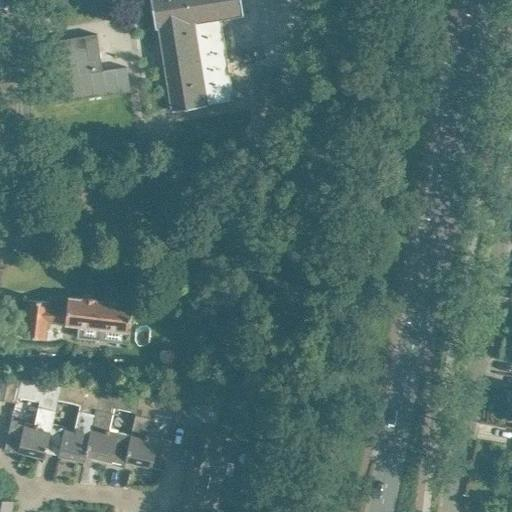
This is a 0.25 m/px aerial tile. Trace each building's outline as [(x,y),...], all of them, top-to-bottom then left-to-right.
[(150,0),(155,29),(158,28),(172,111),(207,105),(207,104),(233,100),(220,18),(243,14),(240,0),(150,0)] [(98,35),(50,42),(60,103),(132,91),(128,67),(104,71),(98,35)] [(27,299),(23,337),(44,339),(47,322),(65,324),(65,325),(79,326),(77,338),(98,340),(99,329),(128,332),(130,319),(133,319),(134,313),(131,313),(132,304),(96,300),(96,299),(81,297),(81,298),(68,297),(66,308),(48,306),(49,302),(27,299)] [(14,403),(16,397),(20,378),(8,377),(2,400),(14,403)] [(46,453),(52,422),(57,400),(61,382),(20,378),(16,397),(38,402),(32,427),(24,425),(25,422),(10,419),(4,448),(43,457),(44,453),(46,453)] [(173,378),(172,389),(172,390),(182,391),(183,379),(173,378)] [(85,456),(100,385),(61,382),(57,400),(79,405),(74,430),(65,428),(66,425),(52,422),(46,453),(83,461),(84,456),(85,456)] [(125,461),(131,435),(117,432),(115,434),(108,432),(114,407),(136,412),(140,391),(100,385),(85,456),(123,465),(124,461),(125,461)] [(164,470),(171,441),(157,438),(156,440),(147,439),(152,414),(175,419),(174,422),(187,425),(193,399),(140,391),(136,412),(131,435),(125,461),(164,470)] [(199,427),(204,403),(205,401),(193,399),(187,425),(199,427)] [(229,444),(196,436),(189,467),(232,477),(234,466),(233,463),(225,461),(229,444)] [(232,477),(189,467),(182,498),(179,497),(177,509),(188,511),(216,511),(218,507),(215,506),(222,475),(232,477)] [(0,511),(8,511),(10,502),(0,500),(0,511)]
